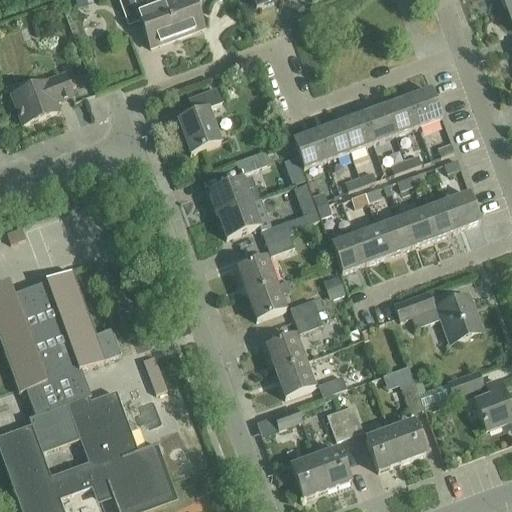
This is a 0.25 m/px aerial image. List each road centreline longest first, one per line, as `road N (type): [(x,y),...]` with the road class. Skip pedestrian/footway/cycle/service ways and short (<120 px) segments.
road 1 (residential): [(128,142),(116,108),(273,49),(297,110),(459,50)]
road 2 (residential): [(267,511),(128,142)]
road 3 (residential): [(370,309),(392,289),(511,243)]
road 4 (residential): [(511,193),(459,50)]
road 5 (residential): [(0,187),(128,142)]
